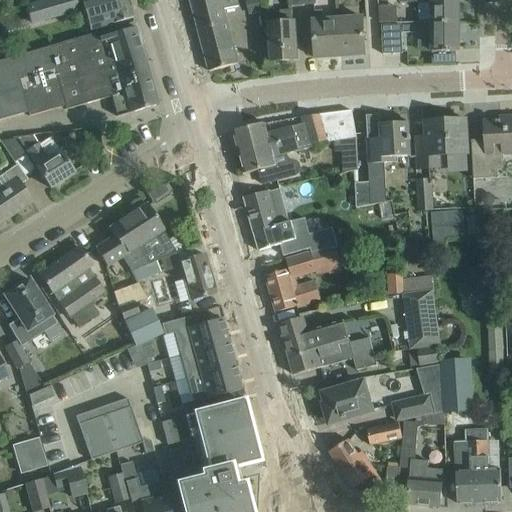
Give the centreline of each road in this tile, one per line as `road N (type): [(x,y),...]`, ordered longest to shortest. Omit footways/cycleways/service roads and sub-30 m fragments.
road 1 (residential): [(193,112),(253,95),(505,79)]
road 2 (tertiary): [(281,419),(201,135)]
road 3 (residential): [(201,135),(177,141),(0,252)]
